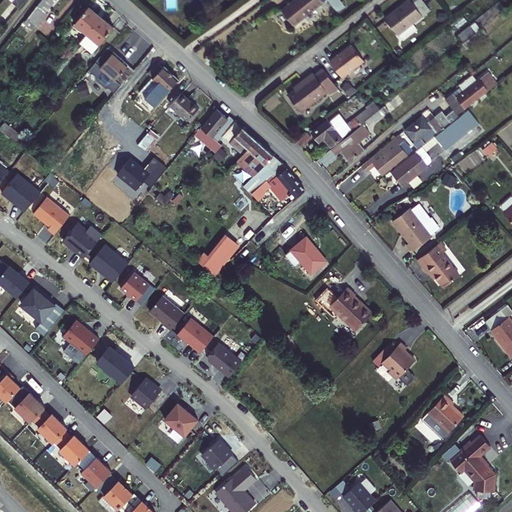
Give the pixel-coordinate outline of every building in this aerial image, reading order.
[(55,0),(41,0),(27,18),(26,17),(22,22),(32,29),(36,24),(37,25),(47,13),(46,12),(55,0)] [(293,0),(284,8),(290,16),(287,18),(293,26),(325,0),(327,0),(334,9),(342,3),(339,0),(293,0)] [(398,34),(423,15),(410,0),(407,0),(393,11),(394,13),(385,19),(398,34)] [(422,0),(410,0),(423,15),(430,9),(422,0)] [(342,3),(334,9),(337,13),(345,7),(342,3)] [(87,33),(101,16),(89,6),(75,23),(87,33)] [(290,16),(284,8),(281,10),(287,18),(290,16)] [(457,28),(466,21),(462,15),(453,22),(457,28)] [(93,52),(114,26),(101,16),(87,33),(80,42),(93,52)] [(463,42),(475,33),(470,26),(458,35),(463,42)] [(467,49),(486,33),(482,28),(479,30),(475,33),(463,42),(462,43),(467,49)] [(342,77),(363,60),(351,45),(330,61),(342,77)] [(135,70),(108,47),(91,67),(95,69),(99,65),(109,74),(119,83),(122,86),(123,84),(135,70)] [(151,112),(179,80),(164,66),(163,67),(158,62),(148,73),(153,78),(139,93),(145,98),(142,100),(145,103),(143,105),(151,112)] [(460,88),(445,99),(459,117),(462,114),(461,112),(496,83),(486,70),(478,77),(479,78),(463,92),(460,88)] [(327,91),(313,73),(300,82),(301,84),(298,87),(288,95),(301,112),(327,91)] [(117,85),(119,83),(109,74),(107,77),(117,85)] [(91,89),(82,81),(77,87),(87,95),(91,89)] [(355,91),(350,85),(344,90),(349,96),(355,91)] [(176,98),(170,105),(188,120),(198,108),(181,93),(176,98)] [(394,109),(403,102),(398,96),(389,103),(394,109)] [(364,121),(379,109),(374,103),(356,117),(362,125),(363,124),(365,122),(364,121)] [(374,122),(388,111),(384,106),(379,109),(364,121),(365,122),(367,126),(373,121),(374,122)] [(200,126),(194,134),(215,153),(222,145),(217,141),(227,129),(235,120),(230,116),(227,119),(224,116),(225,116),(217,109),(202,127),(200,126)] [(445,150),(479,123),(468,110),(463,114),(460,117),(434,136),(439,142),(445,150)] [(445,120),(439,113),(434,116),(436,118),(443,127),(455,117),(452,113),(446,117),(447,118),(445,120)] [(362,125),(356,117),(347,124),(339,115),(329,122),(327,120),(312,132),(319,142),(324,138),(331,146),(351,129),(353,131),(362,125)] [(431,129),(422,117),(406,130),(416,141),(431,129)] [(443,127),(436,118),(431,122),(439,131),(443,127)] [(236,136),(230,143),(243,155),(256,140),(235,120),(227,129),(236,136)] [(0,130),(5,134),(11,128),(4,122),(0,127),(0,130)] [(360,143),(370,133),(363,124),(362,125),(353,131),(332,149),(337,155),(342,151),(350,161),(365,148),(360,143)] [(11,128),(5,134),(11,139),(17,132),(11,128)] [(383,174),(416,147),(404,131),(389,144),(390,145),(372,159),(371,158),(362,165),(367,171),(375,165),(383,174)] [(138,144),(144,149),(153,139),(147,133),(138,144)] [(300,147),(311,138),(306,133),(296,141),(300,147)] [(434,136),(422,146),(426,152),(439,142),(434,136)] [(281,163),(256,140),(243,155),(238,159),(237,161),(241,165),(253,176),(243,186),(251,193),(255,190),(259,187),(263,183),(273,174),(272,173),(281,163)] [(406,184),(428,166),(427,165),(430,163),(431,157),(426,152),(422,146),(394,169),(406,184)] [(144,169),(132,159),(119,176),(135,189),(142,180),(151,187),(166,167),(153,157),(144,169)] [(58,164),(54,160),(48,168),(52,171),(58,164)] [(0,162),(0,182),(10,171),(0,162)] [(305,190),(281,163),(272,173),(273,174),(263,183),(259,187),(255,190),(251,193),(257,199),(257,200),(263,195),(265,189),(270,184),(282,198),(288,193),(294,199),(305,190)] [(391,172),(403,187),(406,184),(394,169),(391,172)] [(160,186),(170,174),(166,170),(155,183),(160,186)] [(2,192),(25,211),(41,192),(18,173),(2,192)] [(178,179),(171,186),(174,189),(181,183),(178,179)] [(243,186),(242,187),(250,194),(251,193),(243,186)] [(69,215),(48,197),(33,214),(55,232),(69,215)] [(412,209),(431,235),(439,229),(420,203),(412,209)] [(412,209),(411,208),(393,222),(409,244),(407,245),(412,252),(432,236),(431,235),(412,209)] [(84,258),(103,235),(91,226),(87,230),(78,222),(63,241),(71,247),(72,246),(77,251),(76,251),(84,258)] [(197,239),(190,246),(205,262),(221,248),(217,244),(229,233),(222,226),(202,244),(197,239)] [(229,233),(217,244),(221,248),(232,237),(229,233)] [(327,260),(306,236),(286,254),(296,266),(301,262),(311,273),(327,260)] [(440,242),(417,260),(429,274),(432,272),(443,288),(459,276),(442,253),(446,250),(440,242)] [(105,244),(90,263),(99,270),(100,270),(102,271),(102,273),(113,282),(129,263),(105,244)] [(0,277),(0,281),(18,297),(30,282),(23,277),(23,278),(9,266),(0,277)] [(121,288),(137,301),(150,284),(135,271),(121,288)] [(205,283),(212,276),(208,272),(201,280),(205,283)] [(348,287),(331,305),(346,320),(345,321),(355,331),(373,312),(363,302),(361,304),(354,296),(355,294),(348,287)] [(22,304),(42,321),(55,305),(34,288),(22,304)] [(163,296),(150,311),(165,323),(164,324),(171,330),(184,313),(163,296)] [(56,303),(55,305),(42,321),(36,328),(45,335),(65,310),(56,303)] [(492,329),(508,316),(502,308),(486,321),(492,329)] [(504,348),(511,357),(511,356),(511,320),(508,316),(492,329),(491,330),(502,344),(504,343),(507,346),(504,348)] [(177,334),(200,353),(214,336),(191,317),(177,334)] [(63,336),(87,355),(100,339),(93,333),(92,334),(76,320),(63,336)] [(208,359),(229,377),(242,361),(219,342),(208,355),(208,359)] [(397,379),(415,360),(405,350),(407,348),(400,342),(382,361),(390,369),(389,371),(397,379)] [(123,382),(135,367),(115,351),(109,347),(97,361),(105,368),(104,370),(111,376),(113,374),(123,382)] [(8,400),(21,387),(13,379),(15,377),(9,372),(0,381),(0,394),(7,402),(8,400)] [(147,408),(161,391),(155,386),(156,385),(146,377),(132,395),(147,408)] [(43,408),(45,407),(23,385),(21,387),(8,400),(31,422),(33,419),(43,408)] [(452,405),(454,403),(445,394),(429,412),(434,417),(429,422),(443,435),(448,430),(450,431),(464,416),(452,405)] [(164,419),(184,436),(198,419),(178,402),(164,419)] [(43,408),(33,419),(40,426),(38,427),(53,443),(55,441),(65,430),(67,428),(52,413),(50,415),(43,408)] [(60,449),(75,464),(90,449),(74,434),(72,437),(65,430),(55,441),(61,448),(60,449)] [(472,482),(472,491),(497,494),(498,477),(484,461),(485,460),(480,455),(490,446),(480,434),(469,444),(467,442),(460,449),(462,450),(460,452),(448,462),(458,473),(462,470),(472,482)] [(219,439),(203,453),(222,476),(239,461),(224,444),(223,445),(219,439)] [(82,471),(97,486),(112,471),(96,456),(82,471)] [(246,469),(217,494),(233,511),(249,511),(256,506),(247,496),(246,497),(242,492),(247,489),(247,490),(257,481),(246,469)] [(119,480),(104,495),(119,509),(133,494),(119,480)] [(362,511),(376,500),(360,481),(343,496),(354,508),(353,508),(355,511),(362,511)] [(467,490),(442,511),(472,511),(480,505),(467,490)] [(401,511),(390,499),(375,511),(401,511)] [(154,511),(142,500),(130,511),(154,511)]
